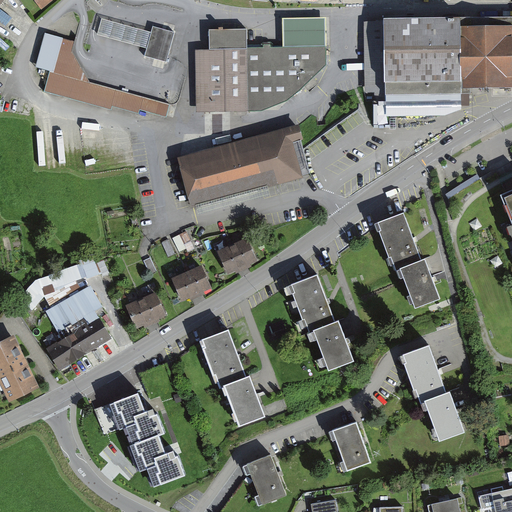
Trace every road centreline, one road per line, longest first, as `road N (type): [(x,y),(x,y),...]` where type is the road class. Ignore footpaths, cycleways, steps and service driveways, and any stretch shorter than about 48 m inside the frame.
road 1 (unclassified): [(50,402),(345,216)]
road 2 (unclassified): [(158,146),(264,127),(310,108),(340,80),(350,0)]
road 3 (unclassified): [(76,0),(36,36),(14,94),(34,108),(146,134),(158,146)]
road 4 (unclassified): [(158,146),(168,218),(186,224),(307,198),(327,198),(345,216)]
road 5 (unclassified): [(345,216),(470,128),(511,108)]
road 6 (residential): [(50,402),(83,471),(138,511)]
